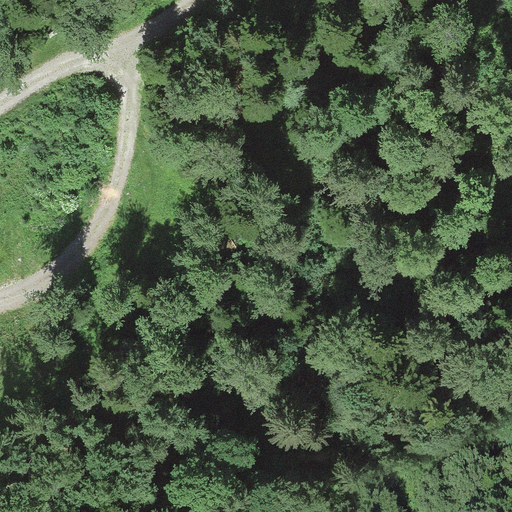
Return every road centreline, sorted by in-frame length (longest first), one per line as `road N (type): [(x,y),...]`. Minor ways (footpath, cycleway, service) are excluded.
road 1 (track): [(114,57),(131,118),(115,196),(64,267),(0,299)]
road 2 (track): [(0,102),(80,57),(114,57),(190,0)]
